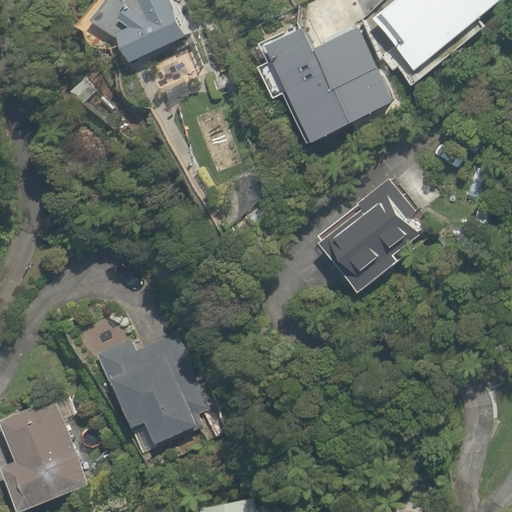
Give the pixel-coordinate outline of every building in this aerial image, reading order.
[(114,50),(128,43),(144,72),(204,40),(182,0),(142,0),(140,1),(139,0),(117,0),(118,1),(94,14),(114,50)] [(433,84),(511,5),(505,0),(419,0),(384,35),(433,84)] [(224,56),(204,67),(216,90),(236,79),(224,56)] [(219,108),(195,117),(214,170),(238,161),(219,108)] [(448,237),(393,182),(327,247),(381,303),(448,237)] [(157,344),(107,363),(117,387),(129,381),(151,431),(167,424),(176,444),(224,424),(216,406),(222,403),(212,379),(206,382),(184,332),(157,344)] [(16,468),(36,511),(45,511),(115,479),(77,397),(18,424),(35,460),(16,468)] [(263,511),(257,488),(207,501),(209,511),(263,511)]
